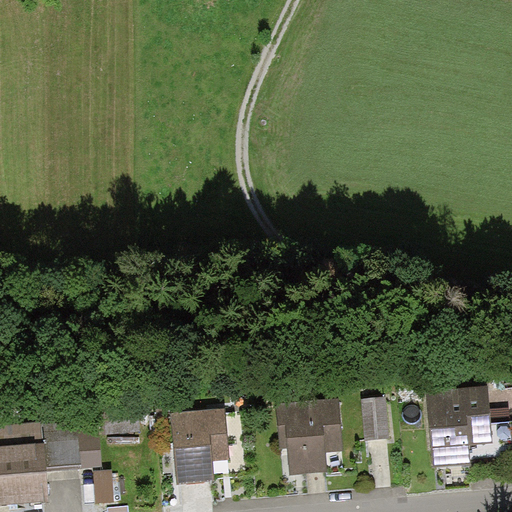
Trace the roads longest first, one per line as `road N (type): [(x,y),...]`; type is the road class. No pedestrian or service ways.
road 1 (track): [(0,288),(303,267),(511,296)]
road 2 (track): [(293,0),(242,135),(257,208),(303,267)]
road 3 (residential): [(511,498),(364,511)]
